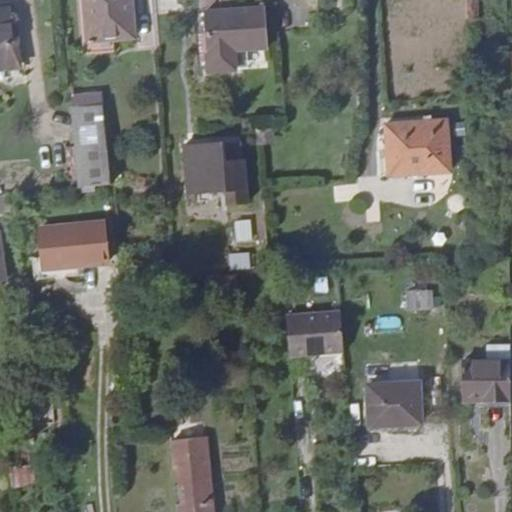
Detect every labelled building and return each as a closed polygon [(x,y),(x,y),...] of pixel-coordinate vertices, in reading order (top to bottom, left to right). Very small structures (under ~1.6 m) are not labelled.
[(89,0),(92,38),(135,35),(132,0),(89,0)] [(466,0),(467,12),(478,12),(477,0),(466,0)] [(267,2),(208,8),(213,67),(241,65),(240,43),(270,41),(267,2)] [(291,2),(291,26),(305,26),(304,2),(291,2)] [(0,47),(20,45),(18,27),(13,27),(11,11),(0,12),(0,47)] [(20,45),(0,47),(0,69),(22,66),(20,45)] [(74,92),(75,106),(104,105),(103,91),(74,92)] [(74,106),(81,186),(111,183),(104,105),(75,106),(74,106)] [(425,157),(426,169),(450,167),(445,119),(406,122),(406,159),(425,157)] [(388,161),(406,159),(406,122),(385,123),(387,147),(377,147),(379,173),(388,173),(388,161)] [(204,146),(222,146),(221,141),(183,145),(189,194),(191,193),(190,175),(199,174),(199,164),(205,164),(204,146)] [(223,161),(222,146),(204,146),(205,164),(199,164),(199,174),(190,175),(191,193),(226,190),(227,203),(246,201),(242,158),(223,161)] [(406,171),(426,169),(425,157),(406,159),(406,171)] [(388,173),(406,171),(406,159),(388,161),(388,173)] [(85,260),(107,256),(102,217),(46,224),(48,253),(39,254),(41,275),(66,272),(86,270),(85,260)] [(248,241),(263,240),(262,218),(247,219),(248,241)] [(0,283),(11,283),(6,234),(0,234),(0,283)] [(239,268),(212,270),(212,283),(240,281),(239,268)] [(407,288),(407,303),(430,303),(431,288),(407,288)] [(283,314),(286,353),(339,349),(335,309),(283,314)] [(486,358),(509,358),(509,335),(486,334),(486,358)] [(509,358),(486,358),(461,359),(461,396),(510,396),(509,358)] [(396,419),(412,418),(410,377),(365,379),(366,415),(396,415),(396,419)] [(54,421),(53,402),(25,405),(27,423),(54,421)] [(205,439),(167,441),(170,470),(176,469),(208,467),(205,439)] [(179,508),(174,508),(173,511),(211,511),(208,467),(176,469),(179,508)]
